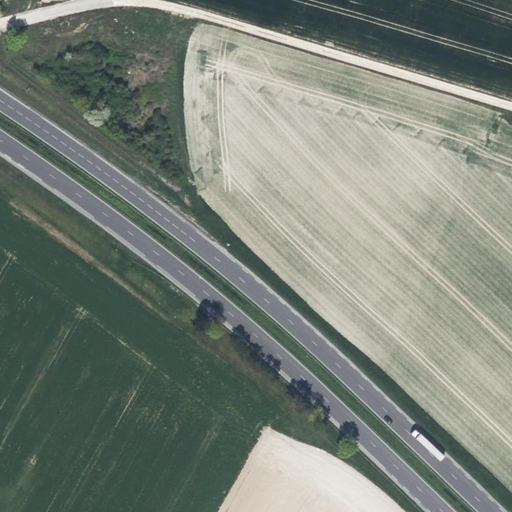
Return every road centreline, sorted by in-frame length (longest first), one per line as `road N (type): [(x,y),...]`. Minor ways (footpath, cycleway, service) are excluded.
road 1 (primary): [(491,511),(202,246),(0,100)]
road 2 (primary): [(0,142),(264,342),(437,511)]
road 3 (track): [(511,107),(185,9),(124,0),(0,19)]
road 4 (track): [(0,50),(189,200),(177,100),(185,9)]
road 5 (track): [(0,197),(308,432)]
